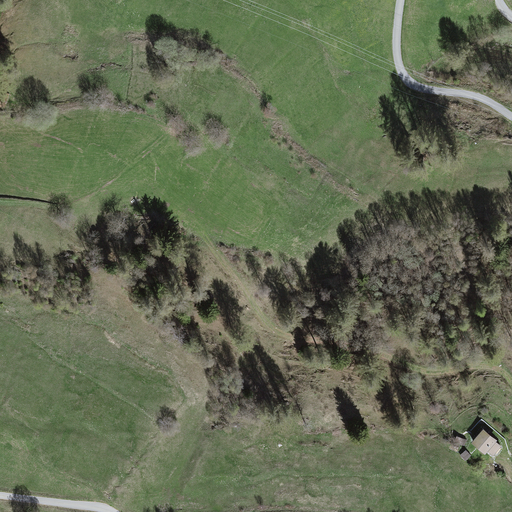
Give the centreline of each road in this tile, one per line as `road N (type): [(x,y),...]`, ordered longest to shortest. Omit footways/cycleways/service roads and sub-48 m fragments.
road 1 (track): [(511,385),(493,371),(436,371),(274,329),(178,204),(122,174),(66,205),(0,206)]
road 2 (residential): [(511,120),(399,78),(389,54),(397,0)]
